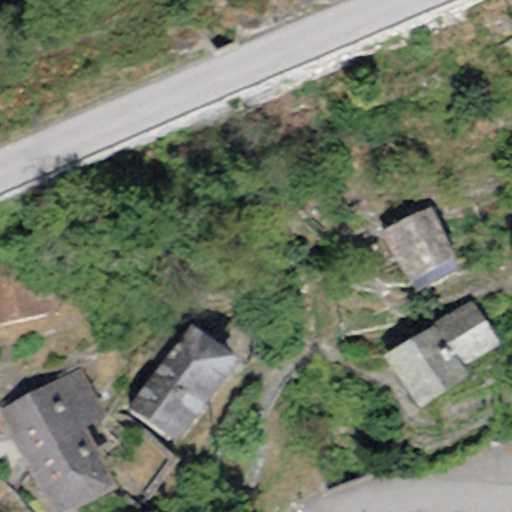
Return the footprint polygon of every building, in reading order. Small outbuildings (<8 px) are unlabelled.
[(426,206),(379,230),(412,290),(459,265),(426,206)] [(44,255),(0,264),(0,325),(55,314),(44,255)] [(432,324),(462,367),(499,346),(470,302),(432,324)] [(190,324),(128,411),(179,447),(218,393),(241,360),(190,324)] [(418,409),(468,376),(462,367),(432,324),(383,357),(418,409)] [(0,412),(51,511),(68,511),(116,488),(85,427),(102,418),(77,371),(0,409),(0,412)]
